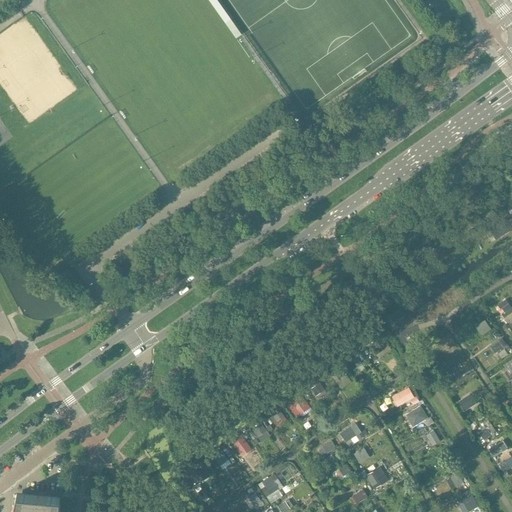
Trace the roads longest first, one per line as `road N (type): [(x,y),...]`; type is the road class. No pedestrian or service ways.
road 1 (secondary): [(511,56),(130,327)]
road 2 (secondary): [(145,347),(511,92)]
road 3 (residential): [(0,486),(144,379),(145,347)]
road 4 (secondary): [(0,451),(145,347)]
road 5 (secondary): [(130,327),(0,422)]
